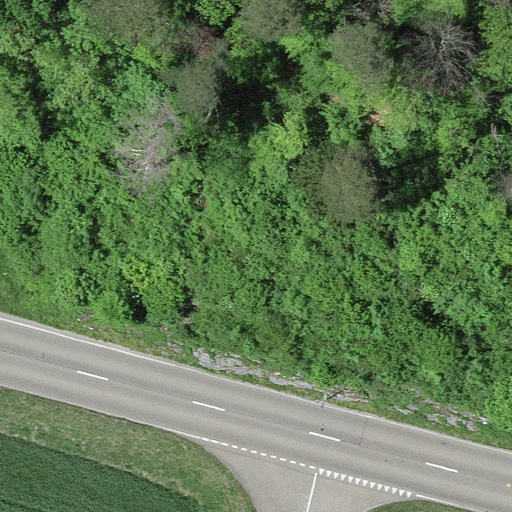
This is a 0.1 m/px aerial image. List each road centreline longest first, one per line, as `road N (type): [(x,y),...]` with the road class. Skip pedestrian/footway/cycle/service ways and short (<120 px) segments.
road 1 (primary): [(0,364),(317,448)]
road 2 (primary): [(317,448),(511,498)]
